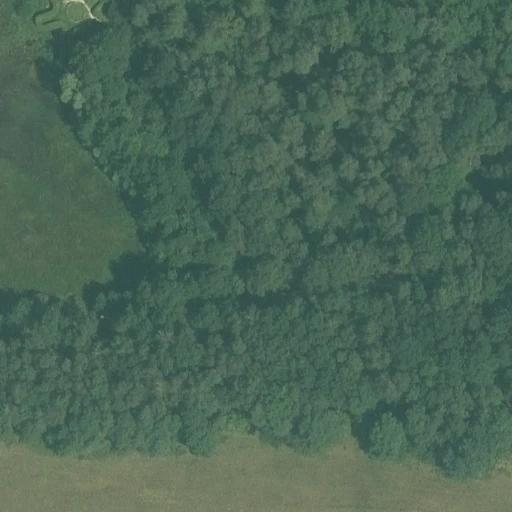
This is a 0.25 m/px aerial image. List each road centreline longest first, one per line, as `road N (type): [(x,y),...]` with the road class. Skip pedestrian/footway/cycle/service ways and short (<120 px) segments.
road 1 (track): [(238,305),(511,260)]
road 2 (track): [(0,328),(238,305)]
